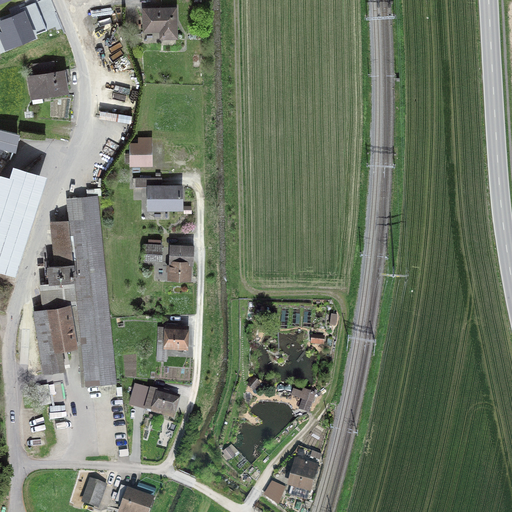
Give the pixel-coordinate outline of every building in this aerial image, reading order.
[(176,12),(143,12),(143,34),(159,34),(159,41),(177,41),(176,12)] [(22,13),(1,22),(11,46),(32,37),(22,13)] [(45,74),(28,77),(31,96),(67,89),(65,80),(69,79),(68,69),(55,72),(54,62),(33,66),(34,73),(45,71),(45,74)] [(0,143),(14,147),(18,131),(0,127),(0,143)] [(152,169),(152,141),(139,141),(139,147),(132,147),(132,169),(152,169)] [(0,269),(12,273),(43,179),(15,170),(11,181),(3,178),(0,187),(0,269)] [(162,188),(162,181),(135,181),(135,190),(150,190),(150,212),(184,211),(183,187),(162,188)] [(78,280),(81,307),(85,347),(89,386),(116,383),(96,198),(70,201),(73,223),(52,226),(58,282),(78,280)] [(160,262),(161,246),(145,245),(145,261),(160,262)] [(194,266),(194,247),(172,246),(171,280),(191,281),(192,266),(194,266)] [(44,313),(81,307),(78,280),(58,282),(41,284),(44,313)] [(61,351),(85,347),(81,307),(44,313),(36,314),(46,372),(64,369),(61,351)] [(185,346),(186,328),(158,326),(157,360),(166,360),(167,345),(185,346)] [(324,338),(312,337),(311,347),(323,348),(324,338)] [(172,415),(178,397),(136,384),(131,403),(172,415)] [(47,386),(38,388),(41,405),(50,404),(47,386)] [(308,414),(315,397),(304,392),(303,396),(294,393),(292,398),(303,403),(300,411),(308,414)] [(152,421),(145,419),(142,429),(149,431),(152,421)] [(319,467),(297,461),(290,487),(312,493),(319,467)] [(108,487),(91,481),(83,505),(99,511),(108,487)] [(274,483),(267,495),(278,501),(285,489),(274,483)] [(151,511),(155,500),(130,491),(121,511),(151,511)]
